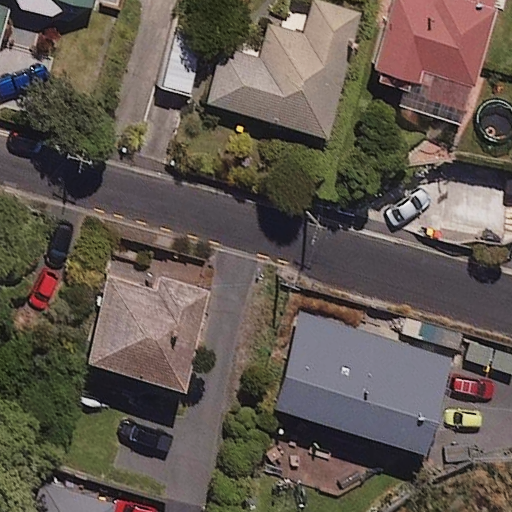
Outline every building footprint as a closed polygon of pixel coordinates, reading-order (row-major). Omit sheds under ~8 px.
[(96,0),(23,0),(90,20),(96,0)] [(361,13),(312,0),(303,36),(270,27),(260,62),(224,52),(209,107),(328,139),(361,13)] [(384,74),(381,85),(399,91),(395,105),(462,125),(498,0),(394,0),(374,71),(384,74)] [(0,41),(9,9),(0,6),(0,41)] [(207,39),(173,30),(156,92),(190,100),(207,39)] [(159,287),(110,275),(87,367),(185,392),(210,291),(161,279),(159,287)] [(455,357),(306,311),(276,410),(425,455),(455,357)]
